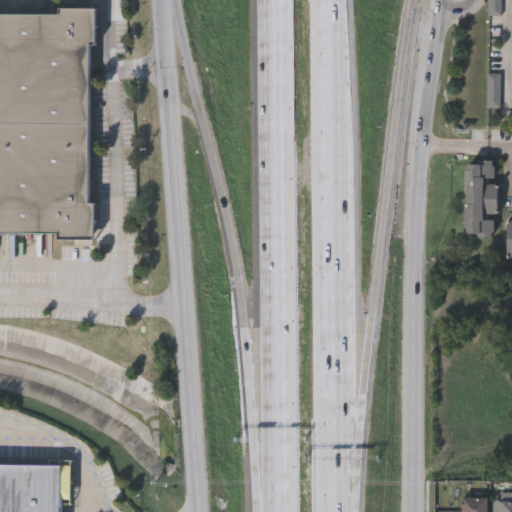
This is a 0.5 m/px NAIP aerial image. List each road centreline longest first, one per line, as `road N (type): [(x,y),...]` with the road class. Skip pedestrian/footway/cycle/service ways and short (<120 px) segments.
road 1 (motorway): [(346,511),(418,0)]
road 2 (secondary): [(169,0),(205,511)]
road 3 (secondary): [(412,511),(419,144),(437,0)]
road 4 (motorway): [(174,0),(231,202),(269,418)]
road 5 (motorway): [(268,0),(269,418)]
road 6 (motorway): [(337,511),(333,223)]
road 7 (motorway): [(333,223),(334,0)]
